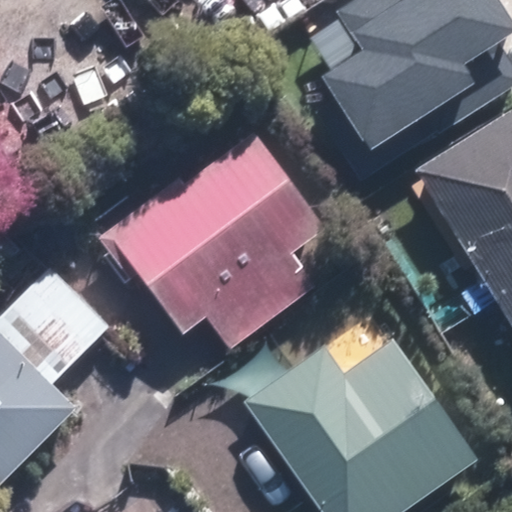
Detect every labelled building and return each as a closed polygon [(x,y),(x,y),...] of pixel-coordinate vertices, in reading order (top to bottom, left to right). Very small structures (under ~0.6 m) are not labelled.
[(326,77),(369,146),(474,82),(461,61),(511,29),(511,28),(494,0),(354,0),(339,9),(366,53),(326,77)] [(511,112),(417,171),(511,323),(511,112)] [(262,129),(192,182),(187,175),(117,228),(193,328),(213,313),(238,345),(320,283),(297,253),(334,224),(262,129)] [(55,385),(112,329),(55,271),(0,325),(0,489),(1,491),(82,412),(55,385)] [(351,371),(331,342),(251,397),(331,511),(401,511),(484,455),(401,336),(351,371)] [(321,511),(314,502),(300,511),(321,511)]
